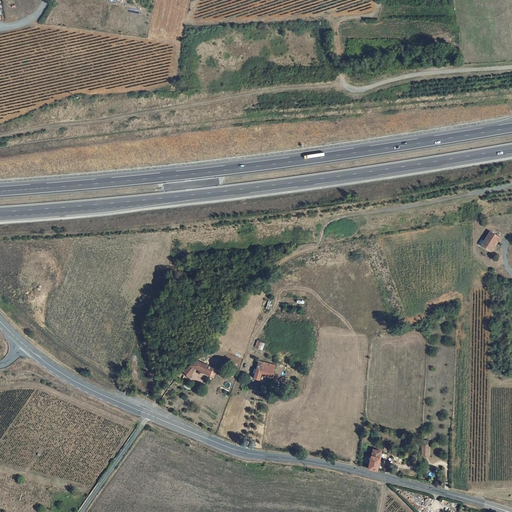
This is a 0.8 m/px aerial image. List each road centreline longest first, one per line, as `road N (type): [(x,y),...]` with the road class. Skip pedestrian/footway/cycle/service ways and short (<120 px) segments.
road 1 (motorway): [(511,126),(280,162),(0,191)]
road 2 (motorway): [(0,212),(285,184),(511,149)]
road 3 (tertiary): [(149,414),(240,451),(480,501)]
road 4 (track): [(511,66),(421,71),(361,88),(345,83)]
road 5 (tertiary): [(27,351),(149,414)]
